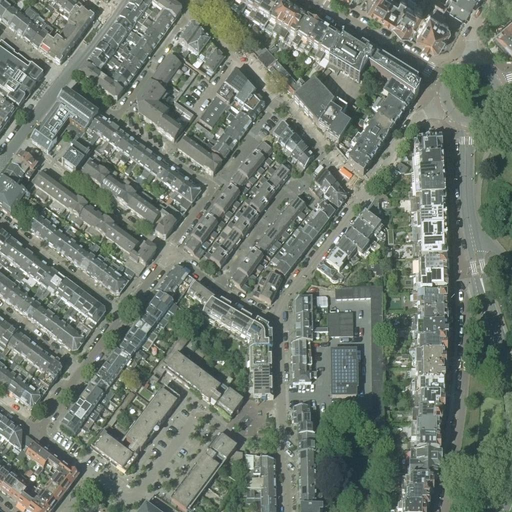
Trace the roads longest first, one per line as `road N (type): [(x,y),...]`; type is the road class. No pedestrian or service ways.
road 1 (residential): [(479,273),(467,301),(444,511)]
road 2 (residential): [(14,142),(168,253)]
road 3 (residential): [(216,287),(288,188),(324,162)]
road 4 (tertiary): [(446,81),(313,0)]
road 5 (residential): [(123,315),(0,222)]
road 6 (tertiary): [(479,273),(465,187),(468,122)]
road 7 (residential): [(278,318),(282,300),(360,201)]
road 8 (residential): [(94,477),(125,498),(139,493),(192,420)]
road 9 (residential): [(189,13),(112,120)]
road 10 (residential): [(360,201),(417,118),(444,104)]
road 11 (residential): [(212,190),(112,120)]
